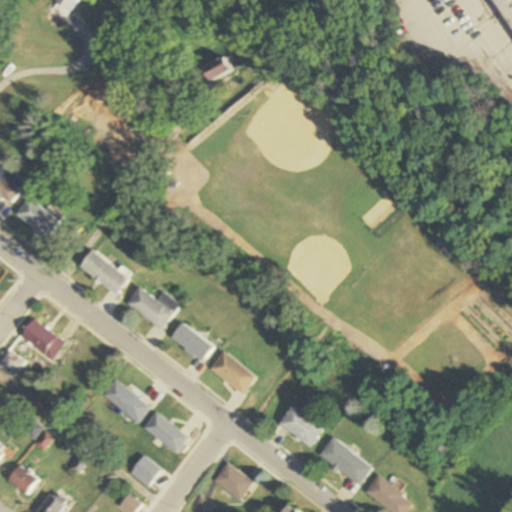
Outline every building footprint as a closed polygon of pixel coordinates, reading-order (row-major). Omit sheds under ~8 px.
[(60,0),(49,11),(66,27),(92,0),(60,0)] [(511,0),(500,0),(511,17),(511,0)] [(199,63),(206,79),(232,68),(224,52),(199,63)] [(0,177),(0,206),(6,211),(20,193),(0,177)] [(37,206),(23,223),(58,250),(71,232),(37,206)] [(92,248),(78,266),(112,292),(126,275),(92,248)] [(140,285),(126,303),(161,330),(175,312),(140,285)] [(21,338),(52,362),(65,344),(34,320),(21,338)] [(181,320),(167,338),(202,364),(215,346),(181,320)] [(225,351),(211,369),(246,395),(259,377),(225,351)] [(0,364),(0,370),(13,380),(26,363),(10,352),(0,364)] [(104,396),(133,422),(146,408),(117,381),(104,396)] [(290,404),(277,421),(311,448),(325,430),(290,404)] [(188,439),(157,413),(144,429),(175,455),(188,439)] [(334,439),(320,457),(355,483),(369,466),(334,439)] [(254,485),(228,464),(214,481),(239,502),(254,485)] [(40,482),(21,467),(9,481),(28,497),(40,482)] [(377,474),(363,492),(388,511),(403,511),(411,501),(377,474)] [(63,511),(69,506),(54,493),(37,511),(63,511)] [(124,511),(137,511),(142,506),(129,496),(119,508),(124,511)]
